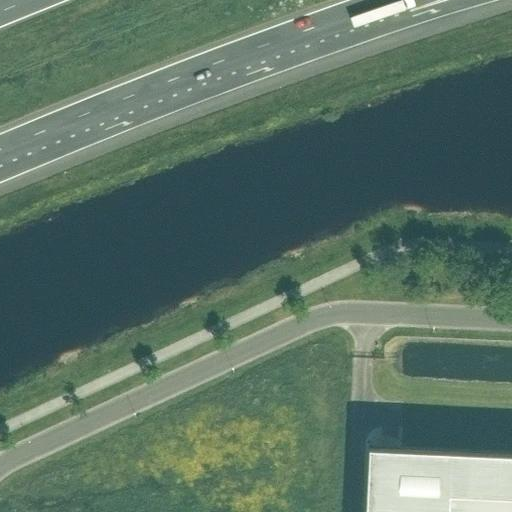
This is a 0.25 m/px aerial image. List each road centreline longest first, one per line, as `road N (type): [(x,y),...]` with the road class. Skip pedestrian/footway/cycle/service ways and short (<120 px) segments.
road 1 (unclassified): [(0,455),(280,325),(345,313),(511,320)]
road 2 (motorway): [(0,150),(395,0)]
